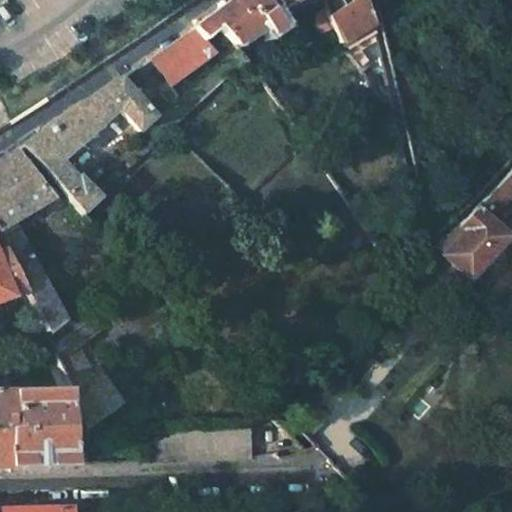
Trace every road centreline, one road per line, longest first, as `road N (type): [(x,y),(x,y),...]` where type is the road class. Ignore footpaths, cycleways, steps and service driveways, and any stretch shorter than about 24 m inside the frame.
road 1 (residential): [(0,487),(311,480)]
road 2 (residential): [(0,140),(207,0)]
